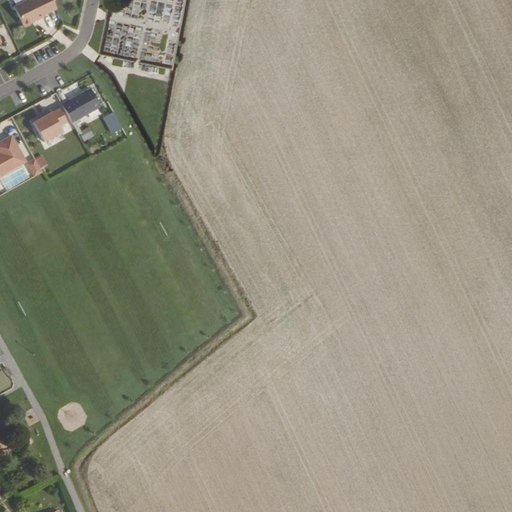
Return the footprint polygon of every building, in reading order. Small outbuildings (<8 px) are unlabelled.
[(44,21),(35,1),(13,11),(23,31),(44,21)] [(103,106),(92,87),(62,104),(73,123),(103,106)] [(61,108),(52,112),(61,127),(69,123),(61,108)] [(52,112),(33,123),(45,145),(65,134),(61,127),(52,112)] [(0,178),(29,162),(13,136),(0,143),(0,178)] [(43,156),(36,160),(41,169),(48,165),(43,156)] [(27,165),(35,178),(43,173),(41,169),(36,160),(27,165)] [(118,168),(125,183),(139,177),(131,161),(118,168)] [(95,205),(110,197),(102,183),(87,190),(95,205)] [(46,207),(59,200),(52,187),(39,194),(46,207)] [(72,222),(85,213),(77,200),(63,209),(72,222)] [(136,210),(143,223),(157,216),(150,202),(136,210)] [(4,211),(11,225),(24,218),(17,204),(4,211)] [(108,225),(121,218),(114,206),(101,213),(108,225)] [(177,234),(191,230),(186,216),(173,220),(177,234)] [(70,230),(76,243),(87,238),(82,225),(70,230)] [(116,226),(110,229),(115,240),(121,237),(116,226)] [(97,236),(85,243),(91,254),(103,247),(97,236)] [(168,266),(179,261),(174,249),(163,254),(168,266)] [(107,269),(95,274),(101,288),(113,283),(107,269)] [(29,274),(16,281),(22,295),(36,288),(29,274)] [(206,285),(216,280),(213,275),(203,280),(206,285)] [(148,293),(153,307),(168,302),(163,287),(148,293)] [(210,294),(217,307),(231,301),(224,287),(210,294)] [(132,305),(139,319),(153,312),(146,298),(132,305)] [(199,298),(184,307),(193,322),(207,313),(199,298)] [(39,331),(54,326),(49,312),(34,316),(39,331)] [(132,318),(118,326),(125,340),(139,332),(132,318)] [(144,326),(150,341),(164,334),(158,320),(144,326)] [(187,333),(175,342),(183,355),(196,347),(187,333)] [(114,348),(100,355),(107,369),(121,362),(114,348)] [(38,365),(49,359),(46,353),(35,359),(38,365)] [(160,359),(147,370),(157,381),(170,371),(160,359)] [(80,368),(88,382),(101,375),(93,360),(80,368)] [(117,370),(121,379),(129,376),(125,367),(117,370)] [(71,368),(57,375),(63,388),(77,382),(71,368)] [(46,369),(33,375),(39,387),(51,381),(46,369)] [(147,381),(138,391),(142,394),(150,385),(147,381)] [(75,392),(81,406),(94,401),(88,387),(75,392)] [(123,407),(132,401),(126,390),(116,395),(123,407)] [(102,408),(90,418),(100,431),(113,421),(102,408)] [(78,453),(90,442),(86,437),(74,449),(78,453)]
